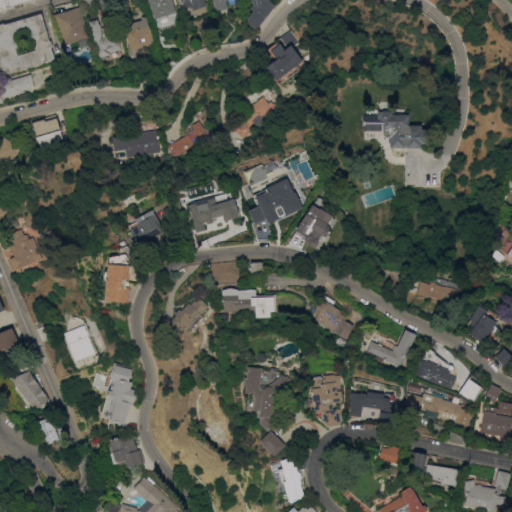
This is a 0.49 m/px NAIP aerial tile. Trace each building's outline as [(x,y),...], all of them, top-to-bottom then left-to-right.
[(0,0),(33,0),(3,9),(0,9),(0,0)] [(98,0),(110,0),(113,9),(101,12),(98,0)] [(172,0),(176,12),(170,14),(172,19),(159,23),(157,17),(154,18),(148,0),(172,0)] [(205,0),(207,5),(194,9),(192,5),(184,7),(181,0),(205,0)] [(228,0),(226,1),(229,8),(218,11),(214,0),(228,0)] [(270,0),(273,9),(258,28),(250,25),(248,17),(254,10),(249,8),(255,0),(270,0)] [(89,37),(63,45),(54,15),(80,7),(89,37)] [(0,24),(4,23),(5,24),(42,13),(50,40),(51,40),(53,47),(52,47),(55,59),(6,74),(6,71),(0,72),(0,24)] [(124,25),(142,20),(141,17),(147,16),(155,44),(131,51),(124,25)] [(89,22),(98,19),(100,28),(114,24),(121,49),(110,52),(110,54),(100,57),(89,22)] [(277,81),(267,67),(275,61),(267,50),(278,42),(280,44),(280,43),(285,50),(288,47),(280,37),(290,30),(299,41),(293,46),(303,60),(277,81)] [(35,86),(25,89),(26,92),(22,93),(2,98),(4,102),(0,103),(0,80),(11,77),(12,80),(31,74),(35,86)] [(265,120),(267,122),(260,129),(255,122),(252,125),(255,128),(243,138),(235,129),(244,121),(242,118),(251,111),(248,109),(263,96),(269,103),(271,101),(273,103),(274,102),(278,106),(277,107),(278,109),(265,120)] [(364,131),(364,116),(377,116),(377,110),(394,110),(394,114),(408,114),(408,125),(421,125),(421,128),(426,128),(426,130),(427,130),(427,141),(425,141),(425,143),(421,143),(421,147),(390,147),(390,142),(389,143),(389,137),(385,137),(381,133),(381,131),(364,131)] [(55,142),(56,145),(46,148),(45,145),(40,146),(33,122),(63,113),(66,124),(59,126),(63,139),(55,142)] [(167,146),(185,136),(184,134),(195,128),(193,124),(199,120),(203,128),(211,124),(211,131),(211,134),(213,137),(174,158),(167,146)] [(160,152),(127,158),(125,149),(115,150),(113,136),(157,129),(160,152)] [(0,144),(5,137),(11,141),(13,139),(21,144),(9,163),(4,160),(3,168),(5,180),(7,179),(9,190),(0,192),(0,144)] [(287,177),(294,192),(295,192),(303,207),(285,216),(284,213),(279,215),(280,217),(268,223),(265,218),(254,223),(248,210),(258,205),(253,195),(268,188),(267,186),(287,177)] [(240,217),(225,221),(223,215),(215,217),(216,220),(214,220),(214,222),(207,224),(207,222),(203,223),(205,230),(196,232),(189,204),(215,198),(216,203),(235,198),(240,217)] [(313,248),(332,215),(310,202),(293,230),(304,237),(301,241),(313,248)] [(0,207),(7,205),(10,217),(0,219),(0,207)] [(165,230),(153,237),(157,243),(139,254),(131,240),(136,237),(131,230),(131,231),(128,226),(131,225),(125,215),(132,212),(134,215),(135,215),(137,219),(152,209),(165,230)] [(39,250),(34,252),(38,260),(16,269),(16,268),(13,270),(9,260),(12,259),(11,258),(15,256),(10,246),(14,244),(12,240),(15,239),(12,232),(22,228),(24,235),(27,234),(29,238),(33,237),(39,250)] [(504,256),(500,262),(492,255),(497,250),(504,256)] [(49,260),(50,266),(40,269),(38,263),(49,260)] [(263,274),(251,274),(251,262),(263,262),(263,274)] [(132,265),(131,279),(127,279),(127,287),(130,287),(129,302),(106,300),(107,280),(105,280),(105,278),(104,276),(105,273),(106,271),(108,271),(109,263),(132,265)] [(417,292),(418,292),(421,281),(444,286),(445,286),(456,288),(452,302),(429,296),(428,300),(416,297),(403,294),(405,285),(418,288),(417,292)] [(276,294),(277,310),(270,311),(271,316),(257,317),(257,312),(235,313),(235,311),(224,311),(223,290),(230,288),(235,288),(239,290),(256,289),(256,295),(276,294)] [(315,319),(317,315),(313,313),(325,294),(335,301),(333,305),(342,311),(341,313),(347,317),(345,320),(354,326),(346,339),(315,319)] [(196,334),(189,327),(178,339),(172,334),(165,335),(164,320),(172,318),(183,305),(185,307),(189,302),(192,304),(198,296),(209,305),(202,314),(209,320),(196,334)] [(488,311),(486,315),(497,322),(487,339),(484,337),(481,341),(469,334),(472,330),(465,326),(478,305),(488,311)] [(38,328),(49,323),(55,335),(43,340),(38,328)] [(95,353),(76,361),(64,333),(84,325),(95,353)] [(25,355),(10,362),(0,354),(0,332),(12,327),(25,355)] [(402,366),(367,350),(371,341),(392,350),(395,344),(398,346),(406,329),(417,334),(402,366)] [(511,360),(505,367),(495,356),(504,348),(511,356),(511,360)] [(439,364),(438,366),(449,369),(449,371),(450,371),(449,374),(457,377),(454,386),(455,386),(455,388),(453,388),(452,389),(416,376),(422,359),(427,361),(428,360),(439,364)] [(134,404),(131,403),(125,424),(110,420),(111,419),(108,418),(111,408),(110,408),(112,400),(107,398),(110,390),(111,390),(113,381),(111,377),(115,362),(136,368),(132,382),(133,382),(131,388),(138,390),(134,404)] [(272,453),(271,454),(261,443),(262,443),(260,441),(270,431),(261,421),(262,410),(255,410),(256,396),(253,393),(246,392),(247,385),(245,385),(246,377),(247,377),(248,366),(263,368),(261,385),(268,386),(283,373),(285,376),(288,375),(291,378),(290,382),(292,384),(275,396),(275,398),(276,399),(276,404),(275,405),(273,417),(280,424),(273,431),(286,445),(275,455),(272,453)] [(330,426),(324,423),(324,419),(322,419),(321,412),(317,413),(315,402),(313,402),(311,379),(313,379),(315,377),(320,376),(324,378),(323,375),(335,374),(335,375),(340,375),(343,398),(342,399),(342,401),(332,402),(333,409),(339,409),(341,425),(334,425),(330,426)] [(49,402),(35,411),(19,387),(26,382),(31,389),(38,384),(49,402)] [(474,400),(463,393),(470,383),(480,390),(474,400)] [(495,402),(485,398),(491,383),(502,388),(501,390),(495,402)] [(351,392),(360,393),(361,392),(366,393),(366,394),(367,394),(368,391),(385,394),(384,397),(388,397),(389,398),(390,399),(390,401),(390,402),(394,403),(392,413),(394,413),(392,425),(379,423),(381,411),(382,411),(382,409),(364,406),(363,413),(364,413),(364,418),(350,416),(352,403),(350,403),(351,392)] [(435,416),(436,413),(420,408),(420,409),(404,404),(407,392),(423,397),(424,392),(443,398),(443,399),(456,403),(456,406),(467,409),(462,424),(435,416)] [(511,437),(480,432),(484,410),(485,406),(498,408),(499,401),(511,402),(511,437)] [(60,438),(60,439),(48,444),(43,432),(41,433),(36,422),(51,417),(55,426),(61,424),(66,435),(64,436),(60,438)] [(144,464),(126,469),(124,460),(114,462),(109,441),(131,435),(134,445),(135,445),(137,451),(140,450),(144,464)] [(400,461),(402,461),(401,464),(379,459),(382,446),(388,448),(389,444),(403,448),(402,450),(400,461)] [(411,452),(428,455),(425,469),(409,466),(411,452)] [(287,501),(304,497),(293,457),(276,462),(287,501)] [(460,469),(458,486),(441,483),(442,480),(425,477),(427,464),(460,469)] [(507,489),(494,486),(499,470),(511,473),(507,489)] [(119,511),(122,503),(138,508),(137,509),(139,510),(148,500),(134,487),(144,476),(155,486),(155,485),(178,507),(177,509),(180,511),(119,511)] [(496,488),(495,494),(505,496),(504,505),(497,503),(495,511),(465,505),(467,495),(463,482),(473,478),(475,484),(496,488)] [(124,496),(113,490),(119,481),(129,487),(124,496)] [(429,511),(411,482),(372,505),(376,511),(429,511)] [(316,511),(309,503),(298,511),(297,511),(293,506),(285,511),(316,511)]
